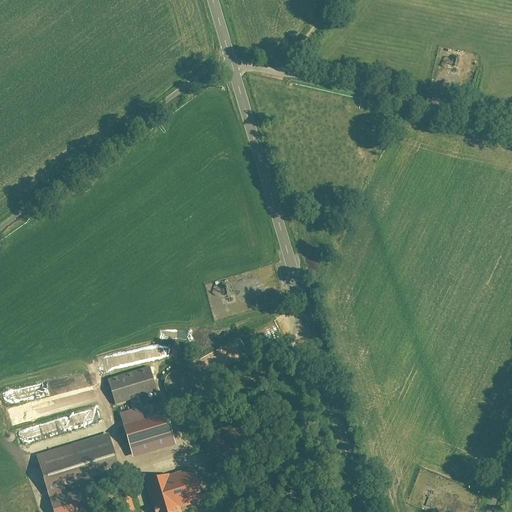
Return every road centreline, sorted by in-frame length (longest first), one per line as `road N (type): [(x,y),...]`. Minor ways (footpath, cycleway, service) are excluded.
road 1 (tertiary): [(233,71),(363,511)]
road 2 (residential): [(228,56),(0,230)]
road 3 (residential): [(233,71),(281,73),(511,126)]
